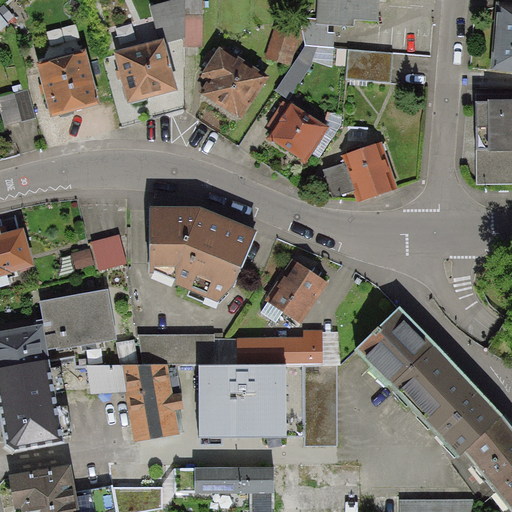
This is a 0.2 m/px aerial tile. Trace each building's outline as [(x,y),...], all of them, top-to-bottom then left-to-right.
[(24,18),(8,0),(0,6),(0,18),(10,31),(24,18)] [(69,0),(44,0),(57,54),(81,48),(69,0)] [(314,0),(313,24),(313,28),(326,29),(352,30),(353,22),(373,24),(374,0),(314,0)] [(511,0),(504,0),(504,10),(496,9),(490,72),(511,73),(511,0)] [(155,29),(161,45),(180,41),(181,49),(198,51),(198,3),(180,2),(147,11),(149,17),(136,21),(140,34),(155,29)] [(319,52),(331,53),(332,35),(325,35),(326,29),(313,28),(313,24),(295,24),(300,50),(273,94),(286,103),(319,52)] [(296,38),(272,30),(262,64),(286,71),(292,51),(296,38)] [(161,45),(109,57),(121,106),(173,94),(161,45)] [(265,82),(212,51),(196,78),(206,83),(196,99),(239,125),(265,82)] [(392,56),(343,54),(342,85),(391,87),(392,56)] [(82,55),(32,67),(46,123),(96,110),(82,55)] [(25,96),(0,101),(0,127),(31,121),(25,96)] [(511,105),(474,105),(474,184),(511,183),(511,105)] [(324,132),(288,109),(265,145),(301,168),(324,132)] [(366,131),(344,131),(342,158),(364,151),(366,131)] [(364,151),(342,158),(335,161),(338,168),(320,174),(328,199),(350,192),(355,208),(394,195),(377,146),(364,151)] [(198,214),(144,215),(145,276),(171,274),(171,288),(209,306),(229,295),(253,238),(198,214)] [(0,280),(32,272),(21,232),(0,237),(0,280)] [(117,240),(89,248),(91,253),(69,260),(74,277),(95,270),(97,277),(125,269),(117,240)] [(329,285),(295,262),(267,303),(301,326),(329,285)] [(139,438),(175,431),(163,366),(140,366),(78,365),(75,355),(47,358),(46,349),(61,346),(62,349),(118,340),(107,291),(48,301),(51,318),(37,322),(39,327),(0,334),(0,405),(7,444),(16,449),(64,442),(63,436),(72,434),(64,390),(129,388),(139,438)] [(348,359),(433,450),(450,468),(460,460),(499,423),(483,406),(463,385),(397,314),(348,359)] [(306,444),(339,444),(338,365),(342,365),(342,335),(140,337),(140,366),(163,366),(306,365),(306,444)] [(511,511),(511,438),(499,423),(460,460),(502,511),(511,511)] [(75,511),(73,497),(68,468),(15,478),(19,505),(24,505),(25,511),(75,511)] [(115,511),(111,489),(73,497),(75,511),(115,511)] [(471,511),(471,503),(394,503),(394,511),(471,511)]
